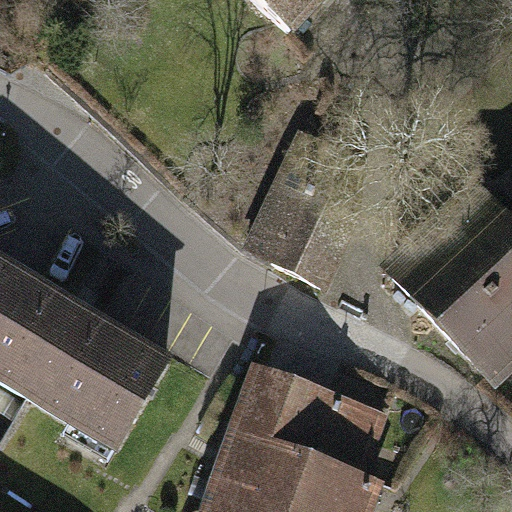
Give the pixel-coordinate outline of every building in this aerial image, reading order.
[(236,0),(280,44),(325,0),(236,0)] [(511,224),(481,192),(389,278),(499,395),(511,382),(511,224)] [(269,262),(321,290),(356,224),(303,196),(269,262)] [(0,258),(0,379),(113,446),(166,357),(0,258)] [(245,374),(226,429),(374,480),(393,425),(245,374)] [(201,501),(232,511),(363,511),(374,480),(226,429),(201,501)] [(197,511),(232,511),(201,501),(197,511)]
